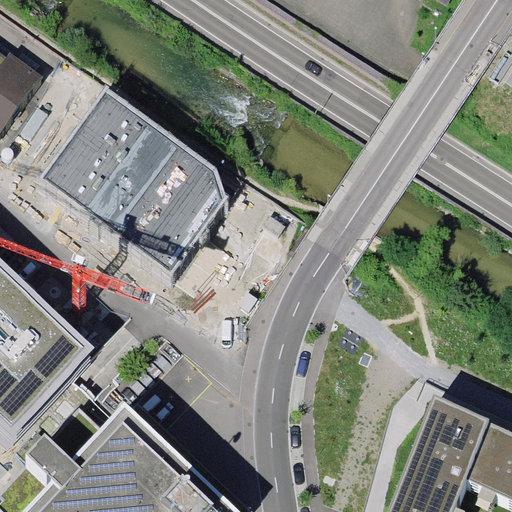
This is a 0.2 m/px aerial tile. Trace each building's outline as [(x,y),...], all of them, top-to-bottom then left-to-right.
[(0,136),(44,77),(10,52),(6,57),(0,51),(0,136)] [(217,169),(107,88),(36,181),(172,275),(228,197),(217,169)] [(285,226),(269,216),(262,228),(278,238),(285,226)] [(95,348),(0,258),(0,422),(12,434),(67,377),(95,348)] [(109,417),(67,377),(12,434),(10,437),(26,452),(44,433),(50,438),(79,407),(100,427),(109,417)] [(490,419),(434,394),(387,511),(453,511),(455,507),(466,478),(483,485),(497,492),(511,499),(511,432),(489,422),(490,419)] [(242,511),(124,401),(109,417),(100,427),(79,407),(50,438),(44,433),(26,452),(33,459),(0,494),(0,511),(242,511)] [(492,502),(497,492),(483,485),(478,496),(492,502)]
